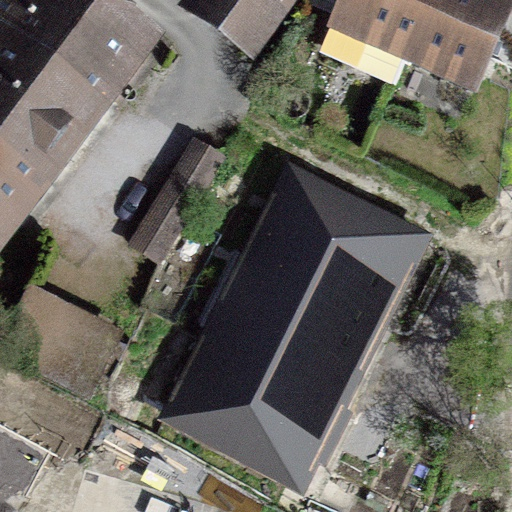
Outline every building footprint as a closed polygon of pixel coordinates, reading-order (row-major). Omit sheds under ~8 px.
[(0,0),(0,246),(184,0),(0,0)] [(199,0),(186,19),(263,74),(316,0),(199,0)] [(403,59),(430,0),(354,0),(342,27),(370,40),(357,69),(391,85),(403,59)] [(511,7),(496,0),(430,0),(403,59),(472,91),(511,7)] [(224,166),(199,152),(139,258),(163,272),(224,166)] [(408,255),(303,196),(162,447),(267,505),(408,255)] [(100,330),(35,298),(0,369),(65,401),(100,330)]
